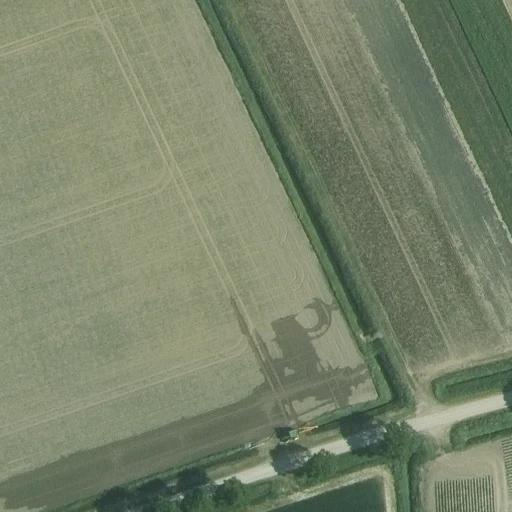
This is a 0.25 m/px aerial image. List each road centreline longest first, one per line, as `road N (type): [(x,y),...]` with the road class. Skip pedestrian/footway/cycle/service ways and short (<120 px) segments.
road 1 (track): [(432,419),(223,0)]
road 2 (unclassified): [(145,511),(511,400)]
